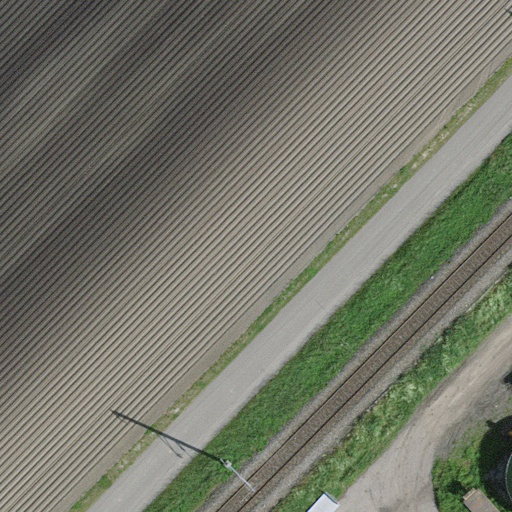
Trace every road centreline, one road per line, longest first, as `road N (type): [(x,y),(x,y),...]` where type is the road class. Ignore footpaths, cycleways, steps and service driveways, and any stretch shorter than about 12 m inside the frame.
road 1 (unclassified): [(111,511),(511,103)]
road 2 (track): [(423,511),(379,471),(511,338)]
